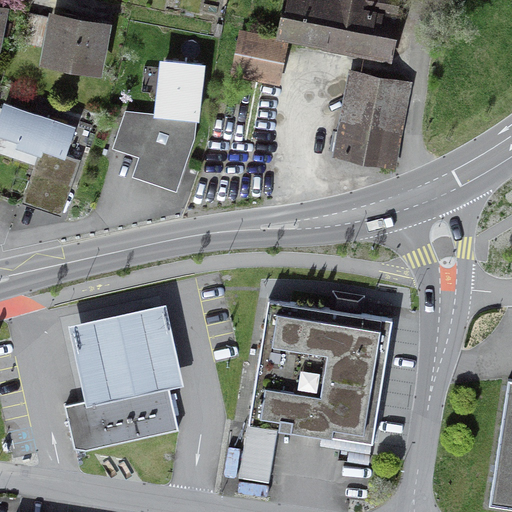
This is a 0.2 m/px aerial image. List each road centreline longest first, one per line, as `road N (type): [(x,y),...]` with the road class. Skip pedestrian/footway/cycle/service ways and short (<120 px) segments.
road 1 (secondary): [(0,281),(193,235),(354,215),(425,193)]
road 2 (residential): [(425,193),(444,246),(447,289),(410,511)]
road 3 (residential): [(215,511),(0,479)]
